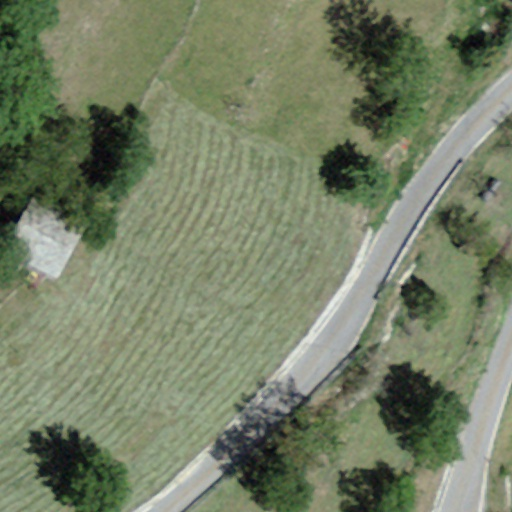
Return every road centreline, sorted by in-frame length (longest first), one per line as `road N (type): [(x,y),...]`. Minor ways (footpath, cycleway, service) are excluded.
road 1 (residential): [(153,511),(206,475),(354,293),(442,138),(511,81)]
road 2 (residential): [(511,294),(425,511)]
